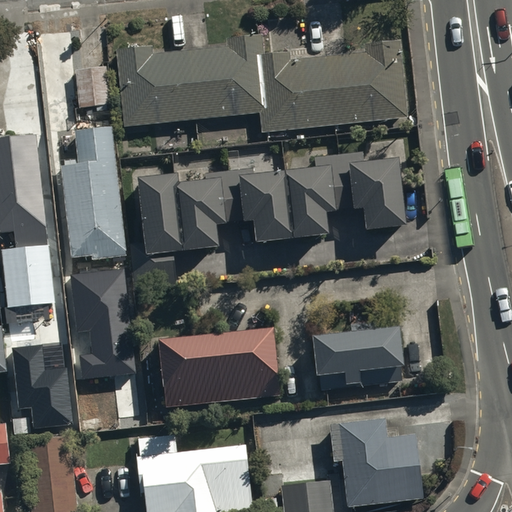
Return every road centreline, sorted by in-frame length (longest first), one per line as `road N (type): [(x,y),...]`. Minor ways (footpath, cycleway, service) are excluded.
road 1 (secondary): [(507,366),(481,250),(473,139),(480,71)]
road 2 (primary): [(474,511),(493,481),(507,366)]
